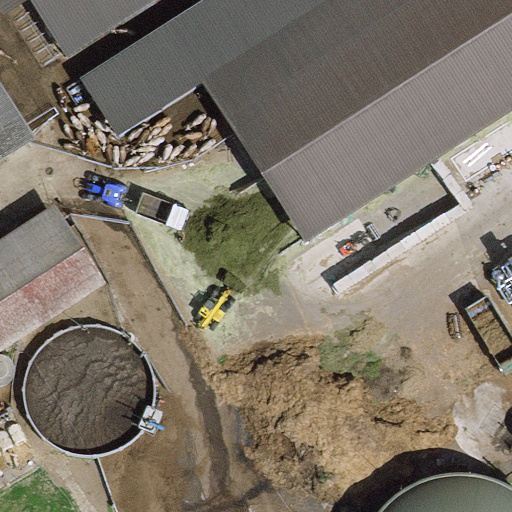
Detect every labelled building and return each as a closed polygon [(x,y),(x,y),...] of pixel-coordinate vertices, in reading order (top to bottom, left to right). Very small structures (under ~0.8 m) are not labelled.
[(178,0),(35,0),(77,65),(178,0)] [(511,0),(234,0),(93,91),(130,148),(216,93),(320,256),(511,132),(511,0)] [(0,164),(32,144),(0,93),(0,164)] [(64,225),(0,266),(0,358),(21,345),(106,290),(64,225)] [(99,330),(85,331),(72,334),(59,340),(48,348),(39,358),(32,370),(28,384),(27,398),(29,411),(33,424),(40,436),(50,446),(61,454),(74,460),(88,462),(101,462),(115,459),(127,453),(139,445),(148,434),(154,422),(158,409),(160,395),(158,381),(153,368),(146,357),(137,346),(125,338),(113,333),(99,330)] [(511,511),(511,470),(363,508),(363,511),(511,511)]
